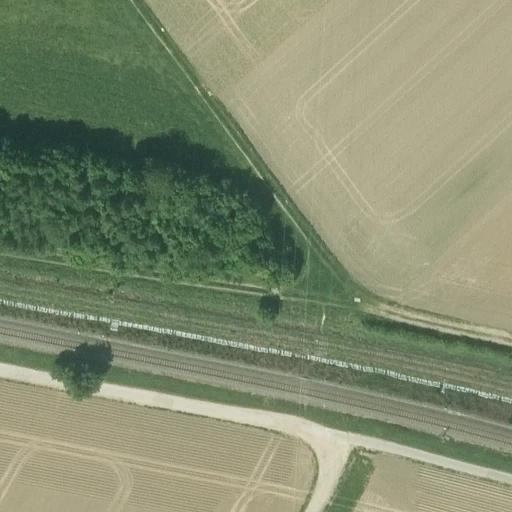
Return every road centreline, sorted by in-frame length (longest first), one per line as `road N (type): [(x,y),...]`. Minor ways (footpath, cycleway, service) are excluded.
road 1 (track): [(0,368),(337,435)]
road 2 (track): [(322,290),(307,242),(142,0)]
road 3 (track): [(337,435),(511,481)]
